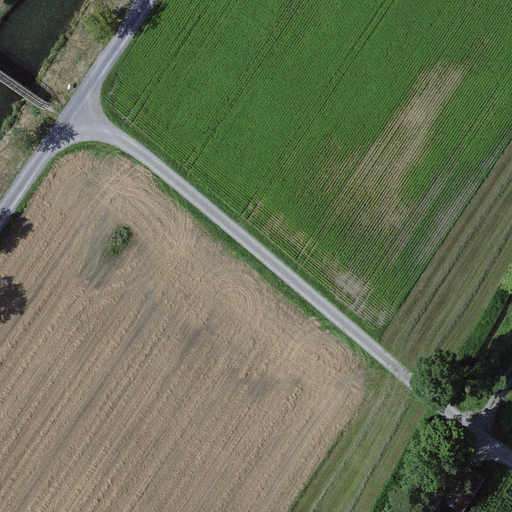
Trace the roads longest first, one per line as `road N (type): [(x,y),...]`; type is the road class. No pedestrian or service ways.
road 1 (track): [(511,458),(79,104)]
road 2 (track): [(149,0),(0,222)]
